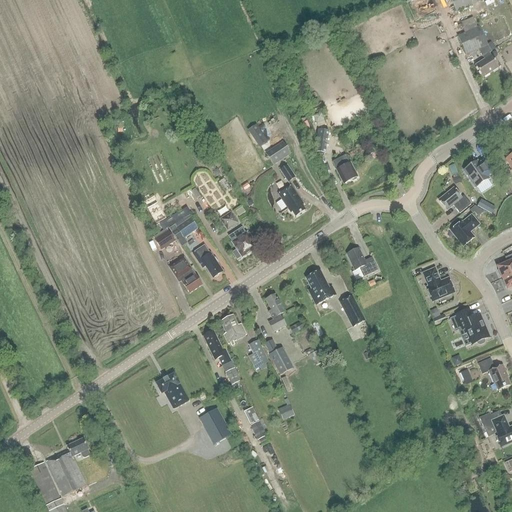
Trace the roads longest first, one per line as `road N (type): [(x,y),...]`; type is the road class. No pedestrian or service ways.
road 1 (tertiary): [(0,450),(362,206),(405,200)]
road 2 (tertiary): [(405,200),(425,165),(511,106)]
